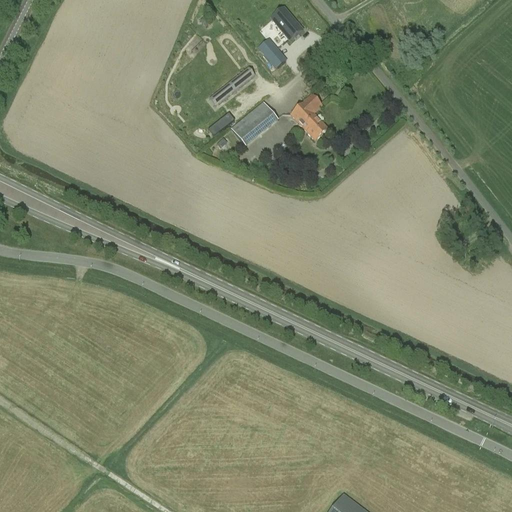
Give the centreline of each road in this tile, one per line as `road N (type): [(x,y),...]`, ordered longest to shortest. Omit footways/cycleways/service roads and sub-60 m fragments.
road 1 (unclassified): [(511,456),(128,275),(0,251)]
road 2 (primary): [(494,418),(181,270)]
road 3 (unclassified): [(511,240),(316,0)]
road 4 (primary): [(181,270),(0,177)]
road 5 (primary): [(0,198),(181,270)]
